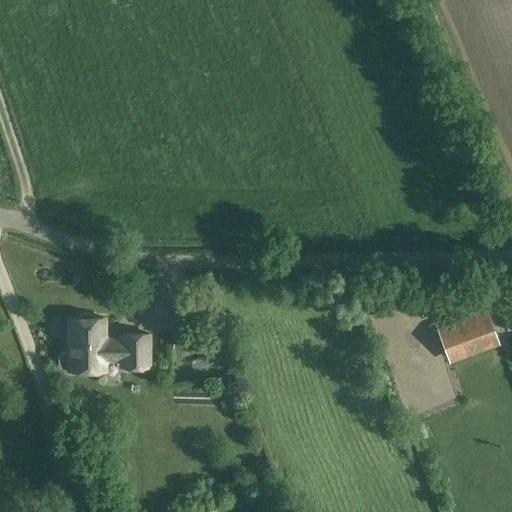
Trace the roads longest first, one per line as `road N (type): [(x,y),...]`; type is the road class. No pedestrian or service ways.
road 1 (unclassified): [(0,220),(124,262),(511,261)]
road 2 (track): [(26,228),(27,190),(0,105)]
